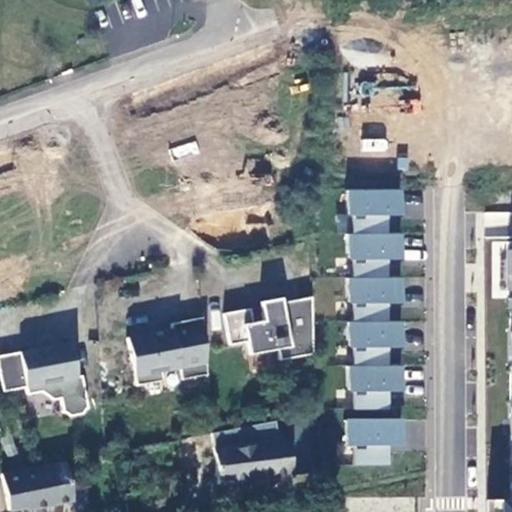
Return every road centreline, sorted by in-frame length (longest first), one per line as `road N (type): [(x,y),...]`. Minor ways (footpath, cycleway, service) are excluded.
road 1 (residential): [(442,181),(448,511)]
road 2 (residential): [(86,87),(131,241)]
road 3 (residential): [(86,87),(234,32)]
